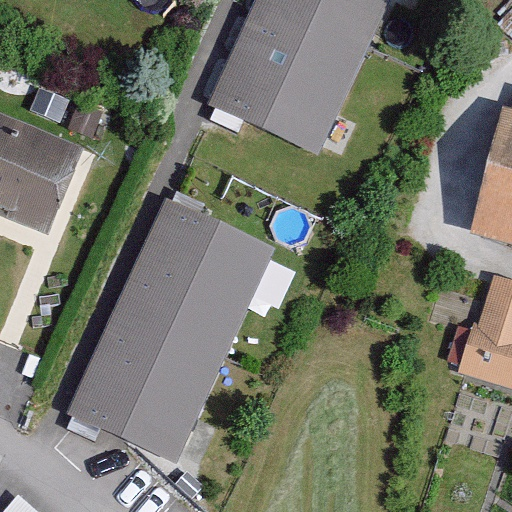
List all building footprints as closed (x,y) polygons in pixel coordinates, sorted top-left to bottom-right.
[(388,0),(255,0),(202,114),(312,165),(388,0)] [(511,122),(503,120),(469,247),(511,258),(511,122)] [(89,164),(0,129),(0,228),(55,250),(89,164)] [(275,263),(165,212),(65,427),(175,478),(275,263)] [(511,291),(493,286),(478,336),(469,333),(454,382),(511,399),(511,291)] [(0,509),(0,511),(46,511),(20,487),(0,509)]
